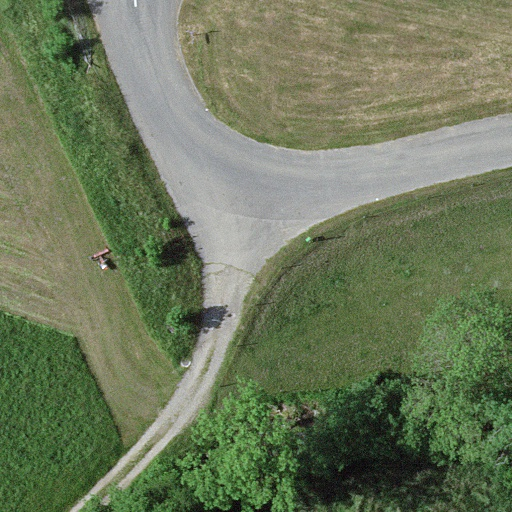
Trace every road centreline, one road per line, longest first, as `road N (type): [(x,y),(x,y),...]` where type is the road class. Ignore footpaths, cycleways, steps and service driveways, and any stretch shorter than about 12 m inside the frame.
road 1 (unclassified): [(134,0),(151,73),(174,123),(207,158),(258,179),(326,182),(511,139)]
road 2 (track): [(258,179),(206,362),(173,419),(85,511)]
